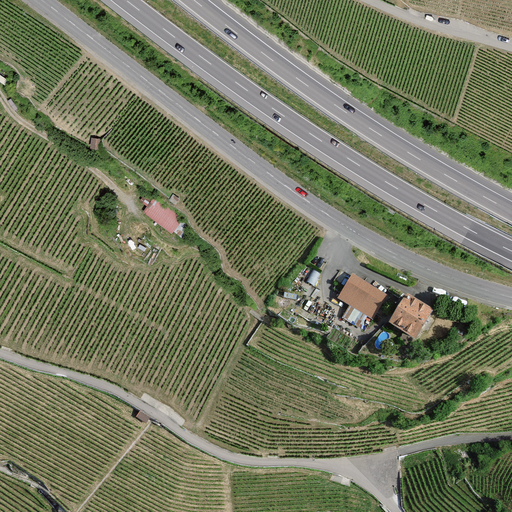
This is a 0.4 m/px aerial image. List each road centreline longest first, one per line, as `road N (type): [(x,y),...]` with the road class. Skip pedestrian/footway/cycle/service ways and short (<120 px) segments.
road 1 (tertiary): [(511,298),(452,279),(311,204),(41,0)]
road 2 (motorway): [(125,0),(312,135),(511,251)]
road 3 (unclassified): [(368,477),(225,456),(141,402),(0,354)]
road 4 (motorway): [(511,210),(353,116),(195,0)]
road 5 (track): [(0,93),(18,117),(90,164),(128,201)]
road 6 (unclassified): [(511,47),(362,0)]
road 7 (residential): [(368,477),(393,452),(511,436)]
